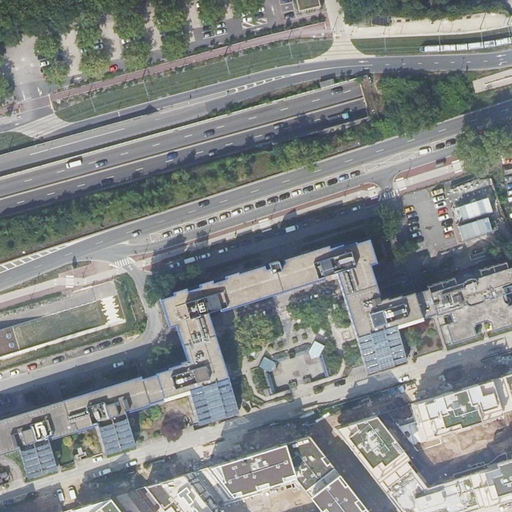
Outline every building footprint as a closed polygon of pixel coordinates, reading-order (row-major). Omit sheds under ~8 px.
[(315,0),(295,0),(297,9),(316,5),(315,0)] [(346,304),(379,293),(375,282),(373,275),(369,263),(376,261),(367,236),(355,240),(354,238),(341,242),(341,241),(328,245),(328,243),(276,260),(159,296),(168,326),(175,324),(178,334),(181,343),(184,354),(217,343),(214,333),(211,324),(208,314),(207,311),(219,307),(220,310),(227,308),(272,294),(284,290),(297,286),(324,277),(323,275),(335,271),(336,274),(340,285),(342,293),(346,304)] [(380,298),(379,293),(346,304),(349,314),(358,343),(365,364),(367,371),(367,373),(407,360),(407,358),(397,327),(423,318),(422,317),(436,313),(436,314),(450,310),(453,322),(447,324),(453,343),(477,335),(474,327),(476,323),(479,322),(484,321),(487,320),(491,322),(494,330),(511,324),(511,302),(508,291),(511,290),(511,267),(511,265),(507,266),(505,260),(479,268),(473,270),(470,270),(468,270),(466,270),(464,271),(462,272),(460,274),(454,276),(427,285),(427,287),(414,292),(413,289),(400,293),(399,292),(380,298)] [(101,297),(29,316),(37,348),(89,335),(88,330),(108,325),(101,297)] [(13,327),(0,330),(0,355),(20,350),(13,327)] [(0,454),(18,449),(27,477),(28,479),(57,470),(56,468),(48,439),(96,424),(105,454),(135,445),(125,412),(149,404),(149,403),(163,398),(163,400),(189,392),(199,424),(199,425),(239,412),(239,411),(237,405),(230,383),(226,372),(221,354),(217,343),(184,354),(186,359),(166,365),(167,366),(154,370),(155,373),(141,377),(140,375),(127,379),(126,377),(111,382),(100,386),(88,389),(73,394),(74,396),(49,403),(48,402),(33,407),(22,410),(10,414),(0,416),(0,454)] [(271,363),(271,358),(263,359),(263,368),(275,368),(275,363),(271,363)] [(376,415),(335,428),(399,511),(467,511),(511,498),(511,372),(488,381),(414,403),(425,438),(498,415),(511,411),(511,458),(496,464),(497,467),(427,488),(393,445),(397,442),(376,415)] [(368,511),(309,436),(207,468),(230,497),(294,477),(319,509),(319,511),(368,511)] [(165,511),(211,511),(183,475),(146,487),(165,511)] [(120,511),(110,498),(72,510),(73,511),(120,511)]
